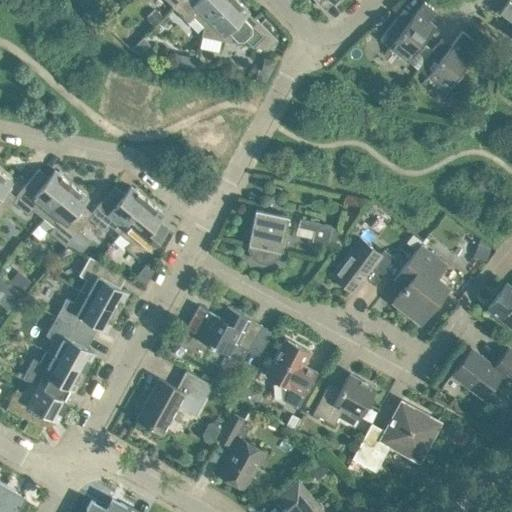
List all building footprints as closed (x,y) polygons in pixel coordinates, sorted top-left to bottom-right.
[(179,0),(173,6),(188,21),(194,16),(203,26),(229,0),(179,0)] [(249,11),(238,0),(229,0),(203,26),(201,35),(267,49),(277,40),(254,16),(248,22),(243,17),(249,11)] [(511,2),(509,0),(500,12),(510,19),(504,27),(511,32),(511,2)] [(424,1),(406,24),(397,16),(380,39),(389,46),(386,49),(398,58),(400,55),(408,61),(435,26),(427,20),(435,10),(424,1)] [(462,30),(444,53),(435,45),(418,68),(427,75),(425,79),(436,87),(438,84),(446,90),(473,55),(466,49),(473,39),(462,30)] [(265,82),(271,70),(257,68),(255,80),(265,82)] [(44,217),(71,183),(54,169),(48,176),(39,168),(16,196),(12,201),(13,201),(29,214),(33,208),(44,217)] [(13,182),(0,171),(0,216),(13,201),(12,201),(16,196),(7,189),(13,182)] [(92,212),(83,205),(89,198),(71,183),(44,217),(54,225),(49,231),(66,245),(89,217),(88,217),(92,212)] [(120,233),(147,200),(130,185),(124,193),(114,184),(92,212),(88,217),(89,217),(104,230),(109,224),(120,233)] [(165,214),(147,200),(120,233),(130,242),(125,247),(142,261),(168,229),(159,221),(165,214)] [(248,242),(250,243),(249,245),(249,247),(250,250),(250,252),(251,254),(253,256),(254,258),(256,259),(258,260),(260,261),(263,261),(266,262),(268,261),(270,261),(272,260),(274,259),(276,257),(277,255),(278,254),(279,252),(280,249),(281,249),(288,216),(256,208),(248,242)] [(327,243),(331,226),(331,225),(300,218),(298,226),(314,229),(312,240),(327,243)] [(354,291),(369,272),(378,279),(395,257),(384,249),(381,253),(359,237),(331,274),(354,291)] [(409,258),(419,245),(408,238),(398,250),(409,258)] [(420,244),(419,245),(409,258),(393,279),(403,287),(393,301),(421,322),(448,286),(436,276),(446,264),(420,244)] [(85,278),(79,290),(117,311),(128,291),(120,287),(126,275),(89,255),(79,274),(85,278)] [(511,286),(506,282),(487,307),(511,326),(511,286)] [(117,311),(79,290),(73,301),(66,298),(56,316),(93,336),(98,326),(107,330),(117,311)] [(199,305),(178,343),(201,355),(208,343),(230,355),(241,361),(248,350),(258,355),(272,330),(262,324),(227,305),(221,317),(199,305)] [(93,336),(56,316),(46,334),(52,338),(46,350),(84,371),(95,351),(87,347),(93,336)] [(276,380),(281,383),(282,399),(298,407),(317,371),(303,363),(310,351),(286,337),(267,371),(278,376),(276,380)] [(471,349),(452,373),(484,397),(501,374),(511,382),(511,349),(508,347),(493,366),(471,349)] [(84,371),(46,350),(39,362),(33,358),(22,377),(29,380),(60,397),(60,396),(65,386),(73,390),(84,371)] [(159,377),(136,418),(163,432),(178,405),(195,414),(212,383),(186,369),(176,386),(159,377)] [(350,372),(338,393),(327,387),(313,412),(334,424),(343,408),(359,417),(375,387),(350,372)] [(57,420),(68,401),(60,396),(60,397),(29,380),(23,392),(16,388),(6,407),(43,427),(49,416),(57,420)] [(371,422),(352,458),(376,471),(390,445),(419,460),(440,422),(401,401),(385,430),(371,422)] [(230,413),(217,436),(230,443),(231,442),(234,444),(218,473),(245,488),(265,451),(241,438),(248,426),(241,422),(243,420),(230,413)] [(286,506),(282,509),(281,510),(281,511),(280,511),(323,511),(298,479),(278,496),(286,506)] [(0,480),(0,511),(16,511),(26,495),(0,480)] [(91,500),(84,511),(133,511),(134,510),(112,498),(106,508),(91,500)]
